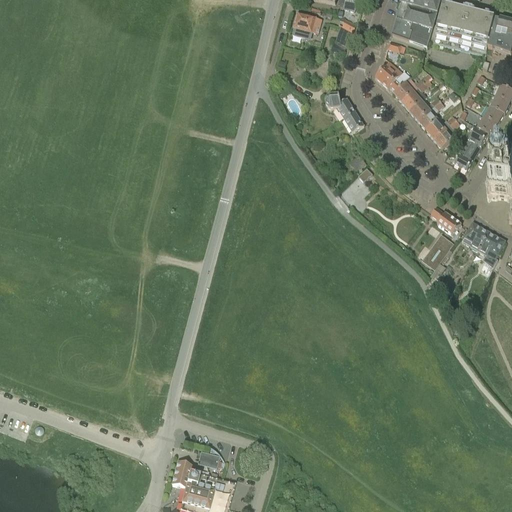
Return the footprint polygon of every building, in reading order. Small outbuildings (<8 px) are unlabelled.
[(344,0),(343,10),(354,12),(356,0),(344,0)] [(441,0),(402,0),(392,38),(428,48),(441,0)] [(486,59),(487,52),(492,31),(494,21),(495,20),(443,7),(433,46),(486,59)] [(310,43),(312,35),(318,37),(322,22),(316,21),(316,20),(298,15),(294,30),(292,38),(310,43)] [(487,51),(488,51),(496,53),(511,59),(511,57),(511,24),(500,21),(499,23),(495,22),(492,31),(487,51)] [(356,26),(345,22),(342,31),(353,35),(356,26)] [(402,48),(390,45),(388,52),(400,55),(402,48)] [(334,46),(331,54),(342,58),(345,50),(334,46)] [(396,93),(401,89),(396,83),(402,76),(389,64),(375,80),(388,91),(391,89),(396,93)] [(396,93),(394,95),(402,105),(410,98),(425,86),(427,84),(431,80),(428,77),(425,79),(425,80),(422,83),(422,82),(418,85),(416,83),(414,85),(410,81),(406,85),(401,89),(396,93)] [(432,87),(430,85),(433,82),(431,80),(427,84),(425,86),(410,98),(402,105),(410,115),(422,104),(427,100),(422,94),(428,90),(432,87)] [(496,99),(510,105),(511,100),(511,92),(501,88),(496,99)] [(338,112),(344,124),(356,117),(347,102),(346,103),(344,100),(340,103),(339,98),(334,100),(331,101),(328,102),(326,103),(326,105),(326,107),(326,109),(327,111),(329,112),(331,113),(333,113),(336,113),(338,112)] [(496,99),(491,110),(503,116),(505,117),(510,105),(496,99)] [(410,115),(418,124),(435,110),(441,105),(438,101),(427,110),(422,104),(410,115)] [(444,109),(441,105),(435,110),(418,124),(426,133),(438,123),(434,117),(438,114),(444,109)] [(497,127),(503,116),(491,110),(490,110),(484,120),(497,127)] [(443,128),(438,123),(426,133),(434,143),(456,124),(459,121),(461,117),(459,115),(453,119),(443,128)] [(364,130),(356,117),(344,124),(353,137),(364,130)] [(491,139),(497,127),(484,120),(477,131),(491,139)] [(458,125),(462,122),(459,121),(456,124),(434,143),(442,152),(455,142),(450,137),(455,133),(454,132),(460,127),(458,125)] [(488,138),(475,131),(454,168),(467,175),(473,166),(468,163),(480,141),(485,143),(488,138)] [(366,167),(359,159),(350,166),(358,174),(366,167)] [(364,185),(373,177),(367,171),(358,179),(364,185)] [(511,178),(495,176),(493,174),(490,176),(493,178),(490,199),(487,202),(489,204),(491,202),(509,204),(511,206),(511,205),(511,211),(510,211),(510,214),(511,213),(511,223),(509,223),(509,225),(511,224),(511,229),(511,178)] [(444,217),(436,211),(431,219),(439,225),(437,228),(453,239),(461,228),(450,219),(447,217),(445,216),(444,217)] [(470,250),(478,255),(489,235),(473,226),(464,241),(473,246),(470,250)] [(505,245),(489,235),(478,255),(486,259),(488,255),(491,256),(486,266),(494,270),(498,264),(495,262),(497,259),(497,260),(505,245)] [(454,247),(441,238),(422,264),(435,273),(454,247)] [(35,431),(34,433),(34,434),(34,436),(35,437),(36,438),(37,439),(39,439),(40,439),(41,438),(43,437),(43,436),(43,434),(43,433),(42,431),(41,430),(39,430),(38,430),(36,430),(35,431)] [(219,460),(200,455),(197,467),(216,472),(219,460)] [(180,511),(227,511),(235,487),(190,475),(192,469),(177,465),(171,488),(185,492),(181,506),(182,506),(180,511)]
